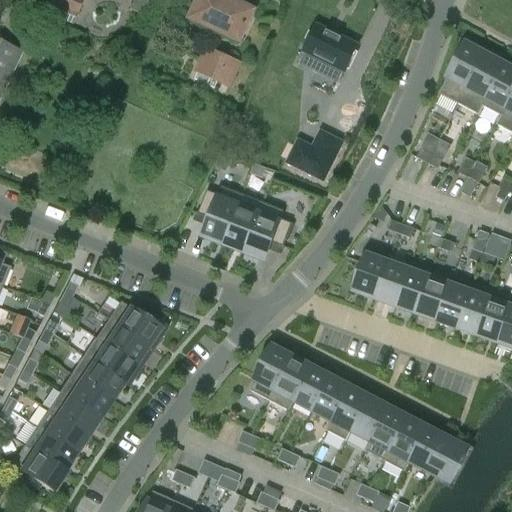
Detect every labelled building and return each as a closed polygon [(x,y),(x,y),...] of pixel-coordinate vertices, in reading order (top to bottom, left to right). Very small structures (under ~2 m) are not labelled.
[(54,0),(48,15),(72,26),(83,0),(54,0)] [(200,0),(192,20),(240,42),(253,13),(225,0),(200,0)] [(344,39),(341,40),(316,27),(303,53),(305,54),(300,64),(323,75),(328,65),(344,73),(357,47),(352,45),(351,42),(348,40),(344,39)] [(439,95),(459,106),(488,52),(487,52),(484,56),(476,52),(479,47),(467,41),(439,95)] [(0,42),(0,99),(22,53),(0,42)] [(197,73),(218,83),(221,84),(231,60),(207,50),(197,73)] [(488,52),(459,106),(478,116),(483,108),(507,62),(506,62),(503,66),(495,62),(498,58),(488,52)] [(511,65),(507,62),(483,108),(500,117),(496,126),(497,126),(511,98),(511,65)] [(214,92),(218,83),(197,73),(193,82),(214,92)] [(511,98),(497,126),(511,134),(511,98)] [(322,185),(342,145),(319,133),(311,149),(296,142),(284,166),(322,185)] [(427,165),(441,143),(429,136),(416,159),(427,165)] [(441,143),(427,165),(438,170),(442,163),(444,164),(452,149),(441,143)] [(469,181),(476,166),(466,161),(458,175),(469,181)] [(476,166),(469,181),(479,186),(488,170),(477,165),(476,166)] [(250,175),(262,179),(265,170),(254,166),(250,175)] [(508,196),(509,196),(511,189),(511,184),(503,180),(497,190),(499,191),(495,200),(503,204),(508,196)] [(223,246),(243,196),(222,188),(218,196),(207,192),(198,215),(209,220),(202,238),(223,246)] [(243,196),(223,246),(243,254),(263,204),(243,196)] [(263,204),(243,254),(264,262),(271,244),(283,248),(292,225),(280,220),(284,212),(263,204)] [(387,231),(399,235),(403,226),(391,222),(387,231)] [(403,226),(399,235),(410,239),(413,230),(403,226)] [(440,250),(443,241),(432,236),(428,246),(440,250)] [(454,244),(443,241),(440,250),(451,254),(454,244)] [(376,299),(388,266),(392,257),(370,249),(354,292),(376,299)] [(481,265),(484,255),(472,251),(469,260),(481,265)] [(495,259),(484,255),(481,265),(491,268),(495,259)] [(0,287),(2,288),(10,269),(0,264),(0,287)] [(409,273),(396,307),(417,314),(432,271),(412,264),(409,273)] [(388,266),(376,299),(396,307),(409,273),(388,266)] [(432,271),(417,314),(437,321),(453,278),(432,271)] [(457,329),(473,286),(453,278),(437,321),(457,329)] [(63,294),(72,298),(78,288),(69,283),(63,294)] [(473,286),(457,329),(478,336),(493,293),(473,286)] [(40,303),(49,308),(55,297),(46,293),(40,303)] [(478,336),(498,343),(500,339),(509,313),(511,305),(511,299),(493,293),(478,336)] [(72,298),(63,294),(58,304),(67,309),(72,298)] [(49,308),(40,303),(35,314),(43,318),(49,308)] [(107,322),(152,351),(147,347),(152,340),(157,343),(167,328),(151,317),(148,322),(120,303),(107,322)] [(511,314),(509,313),(500,339),(511,343),(509,348),(511,348),(511,314)] [(43,332),(52,337),(57,326),(49,321),(43,332)] [(145,361),(152,351),(107,322),(95,340),(140,369),(142,367),(137,364),(140,358),(145,361)] [(26,329),(21,340),(30,344),(35,334),(26,329)] [(52,337),(43,332),(37,343),(46,347),(52,337)] [(30,344),(21,340),(15,350),(24,355),(30,344)] [(95,340),(83,358),(123,384),(128,376),(133,379),(140,369),(95,340)] [(270,402),(292,360),(272,349),(250,392),(270,402)] [(83,358),(71,376),(111,402),(123,384),(83,358)] [(23,370),(31,375),(37,364),(28,360),(23,370)] [(295,402),(311,370),(292,360),(270,402),(290,413),(295,402)] [(7,365),(2,376),(10,381),(16,370),(7,365)] [(26,386),(31,375),(23,370),(17,381),(26,386)] [(314,412),(330,380),(311,370),(295,402),(314,412)] [(10,381),(2,376),(0,378),(0,388),(5,391),(10,381)] [(111,402),(71,376),(59,394),(99,420),(111,402)] [(332,421),(350,390),(330,380),(314,412),(332,421)] [(346,442),(369,400),(350,390),(332,421),(326,432),(346,442)] [(87,438),(99,420),(59,394),(48,411),(58,418),(57,419),(87,438)] [(2,409),(11,414),(17,403),(8,398),(2,409)] [(365,453),(388,410),(369,400),(346,442),(347,443),(353,432),(370,441),(365,452),(365,453)] [(11,414),(2,409),(0,412),(0,421),(5,424),(11,414)] [(385,463),(407,420),(388,410),(365,453),(385,463)] [(57,419),(46,436),(75,456),(87,438),(57,419)] [(412,459),(424,434),(426,430),(407,420),(385,463),(404,473),(412,459)] [(247,448),(252,437),(243,433),(238,444),(247,448)] [(424,434),(412,459),(422,464),(420,468),(443,480),(460,447),(437,435),(435,440),(424,434)] [(75,456),(46,436),(34,454),(24,447),(24,448),(65,475),(63,474),(75,456)] [(252,437),(247,448),(256,452),(261,441),(252,437)] [(65,475),(24,448),(11,466),(24,475),(21,480),(37,490),(40,486),(52,494),(65,475)] [(286,466),(291,455),(282,450),(277,461),(286,466)] [(291,455),(286,466),(296,470),(301,459),(291,455)] [(326,483),(331,472),(322,468),(317,479),(326,483)] [(181,485),(186,474),(177,470),(172,481),(181,485)] [(331,472),(326,483),(335,487),(340,476),(331,472)] [(196,478),(186,474),(181,485),(191,489),(196,478)] [(226,491),(231,480),(222,476),(217,487),(226,491)] [(231,480),(226,491),(235,495),(240,484),(231,480)] [(365,501),(370,490),(361,486),(356,497),(365,501)] [(370,490),(365,501),(375,505),(380,494),(370,490)] [(144,511),(169,511),(174,502),(153,493),(144,511)] [(266,509),(271,498),(262,494),(257,505),(266,509)] [(271,498),(266,509),(273,511),(275,511),(280,502),(271,498)] [(174,502),(169,511),(193,511),(194,511),(174,502)] [(398,502),(393,511),(408,511),(410,507),(398,502)]
